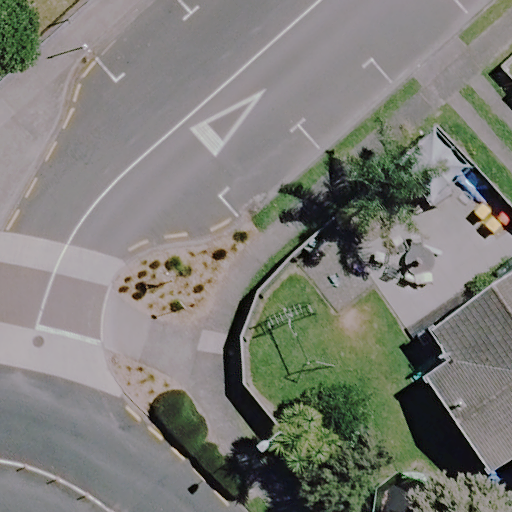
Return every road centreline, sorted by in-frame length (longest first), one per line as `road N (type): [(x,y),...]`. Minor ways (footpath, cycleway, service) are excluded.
road 1 (residential): [(0,436),(66,252),(111,184),(319,0)]
road 2 (residential): [(0,455),(79,487),(109,511)]
